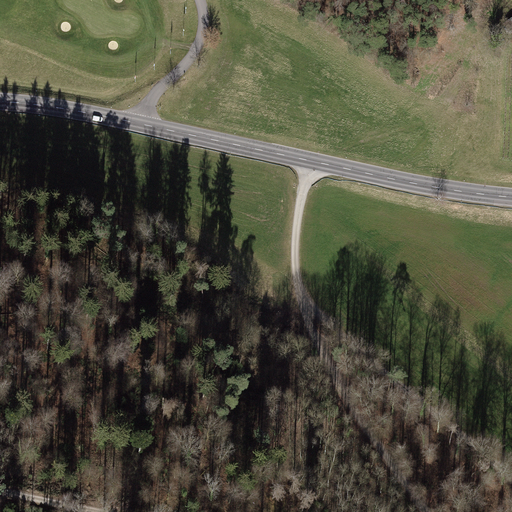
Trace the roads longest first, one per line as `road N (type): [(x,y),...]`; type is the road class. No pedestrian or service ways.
road 1 (track): [(310,161),(297,227),(303,301),(325,360),(426,511)]
road 2 (tertiary): [(511,196),(442,189),(142,125)]
road 3 (track): [(303,301),(511,477)]
road 4 (unclassified): [(199,0),(207,27),(197,49),(142,125)]
road 5 (tertiary): [(142,125),(0,103)]
